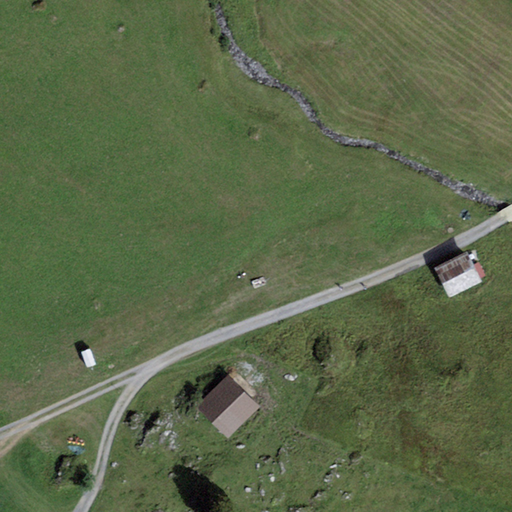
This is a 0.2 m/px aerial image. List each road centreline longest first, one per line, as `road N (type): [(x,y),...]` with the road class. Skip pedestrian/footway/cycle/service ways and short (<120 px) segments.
road 1 (track): [(511,208),(404,265),(138,373)]
road 2 (track): [(138,373),(0,433)]
road 3 (track): [(138,373),(84,511)]
